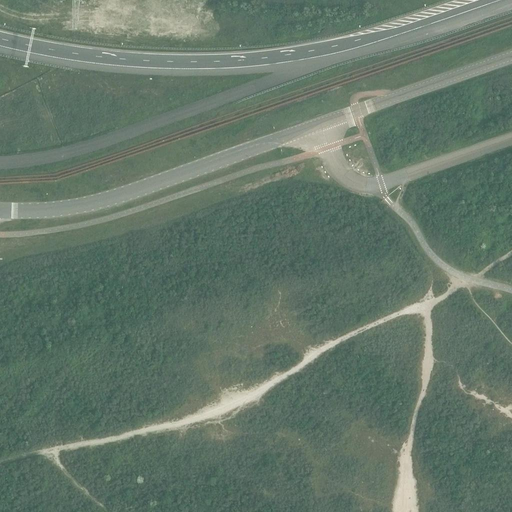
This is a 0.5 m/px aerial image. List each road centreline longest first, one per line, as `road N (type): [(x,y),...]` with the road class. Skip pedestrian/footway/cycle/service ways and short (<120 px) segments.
road 1 (trunk): [(0,38),(116,58),(215,61),(369,39),(492,0)]
road 2 (unclassified): [(0,209),(63,210),(119,196),(319,127)]
road 3 (unclassified): [(319,127),(511,56)]
road 4 (unclassified): [(381,183),(511,139)]
